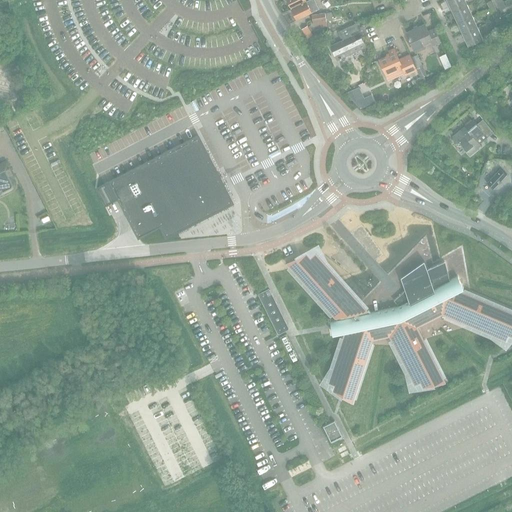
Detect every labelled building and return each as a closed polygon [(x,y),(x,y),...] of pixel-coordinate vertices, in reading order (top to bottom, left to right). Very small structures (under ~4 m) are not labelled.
[(287,0),(292,8),(307,1),(306,0),(287,0)] [(447,0),(452,11),(467,4),(464,0),(447,0)] [(313,12),(307,1),(292,8),(297,20),(313,12)] [(506,7),(503,2),(498,4),(500,10),(506,7)] [(452,11),(457,22),(472,15),(467,4),(452,11)] [(488,8),(493,19),(499,16),(494,5),(488,8)] [(332,12),(312,15),(314,25),(321,24),(321,27),(328,26),(327,21),(333,20),(332,12)] [(457,22),(463,33),(477,27),(472,15),(457,22)] [(496,25),(501,22),(499,16),(493,19),(496,25)] [(338,60),(366,46),(362,36),(356,39),(353,32),(359,30),(356,23),(338,31),(342,40),(331,45),(338,60)] [(423,42),(429,39),(432,45),(440,41),(434,28),(428,31),(424,24),(407,32),(414,47),(416,52),(425,47),(423,42)] [(308,25),(302,29),(308,38),(313,35),(308,25)] [(468,45),(482,38),(477,27),(463,33),(468,45)] [(399,59),(394,48),(388,51),(390,55),(379,60),(385,74),(388,79),(404,72),(415,67),(410,54),(399,59)] [(426,74),(417,54),(411,56),(420,77),(426,74)] [(493,132),(482,119),(476,124),(472,119),(452,136),(454,143),(459,142),(470,154),(481,145),(480,144),(493,132)] [(110,181),(97,188),(105,203),(117,196),(138,237),(160,226),(166,237),(222,208),(221,207),(231,202),(223,186),(203,148),(204,147),(198,135),(110,181)] [(0,192),(1,192),(1,193),(10,189),(12,187),(13,184),(12,181),(10,177),(13,175),(9,168),(7,169),(3,162),(0,163),(0,192)] [(499,163),(489,179),(497,183),(506,168),(499,163)] [(422,387),(446,382),(424,339),(417,326),(442,314),(470,325),(505,341),(508,334),(511,336),(511,311),(469,293),(459,289),(463,287),(458,276),(449,280),(445,262),(427,270),(425,262),(401,279),(405,290),(400,295),(394,300),(398,306),(397,307),(370,312),(368,310),(360,301),(315,251),(310,256),(306,252),(285,262),(335,317),(337,319),(330,321),(331,324),(331,327),(332,329),(332,333),(345,330),(328,382),(334,384),(332,389),(340,394),(341,395),(342,396),(352,402),(371,344),(373,339),(389,335),(394,345),(414,385),(420,382),(422,387)] [(289,328),(269,289),(258,295),(277,333),(289,328)] [(323,426),(331,442),(342,436),(334,420),(323,426)]
